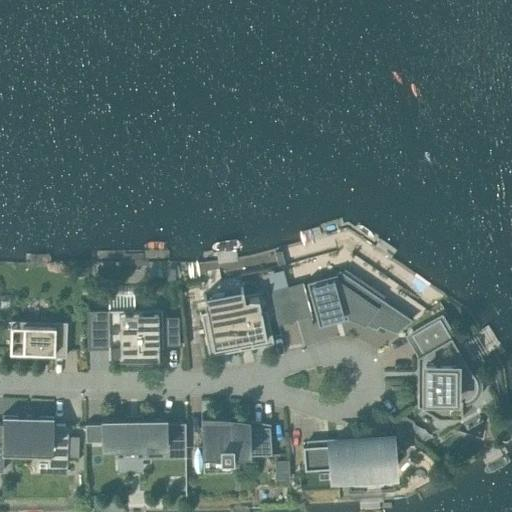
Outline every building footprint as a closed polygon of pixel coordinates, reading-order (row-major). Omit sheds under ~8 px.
[(167,268),(167,279),(175,279),(175,268),(167,268)] [(323,275),(306,280),(319,324),(335,320),(334,316),(343,313),(376,327),(380,324),(397,331),(412,318),(387,300),(387,301),(344,284),(327,289),(323,275)] [(258,293),(205,304),(206,309),(200,310),(209,353),(240,347),(239,339),(250,337),(251,345),(273,340),(267,306),(265,306),(266,311),(262,312),(258,293)] [(87,309),(87,347),(108,346),(109,356),(120,355),(120,357),(123,357),(123,355),(158,355),(158,345),(163,345),(163,343),(179,343),(178,315),(162,315),(162,306),(134,306),(108,307),(108,309),(87,309)] [(476,376),(440,316),(411,332),(422,351),(417,354),(417,403),(439,416),(440,416),(440,395),(453,395),(453,399),(462,399),(466,399),(470,397),(473,395),(476,392),(477,388),(478,384),(477,380),(476,376)] [(67,320),(11,318),(10,353),(66,355),(67,320)] [(212,414),(201,413),(203,470),(222,469),(222,456),(232,456),(232,450),(248,449),(248,454),(271,453),(270,425),(251,425),(251,418),(243,417),(235,416),(228,415),(212,414)] [(0,422),(0,470),(3,470),(3,454),(35,455),(35,471),(65,471),(67,471),(67,456),(68,435),(68,423),(53,423),(53,415),(3,414),(3,422),(0,422)] [(404,414),(399,420),(409,429),(414,421),(404,414)] [(127,418),(101,418),(101,422),(101,439),(101,443),(115,443),(115,457),(118,457),(143,457),(145,457),(145,456),(144,442),(166,441),(167,456),(186,455),(186,421),(167,422),(167,417),(141,418),(127,418)] [(371,439),(303,444),(305,467),(395,461),(406,449),(382,427),(371,439)]
